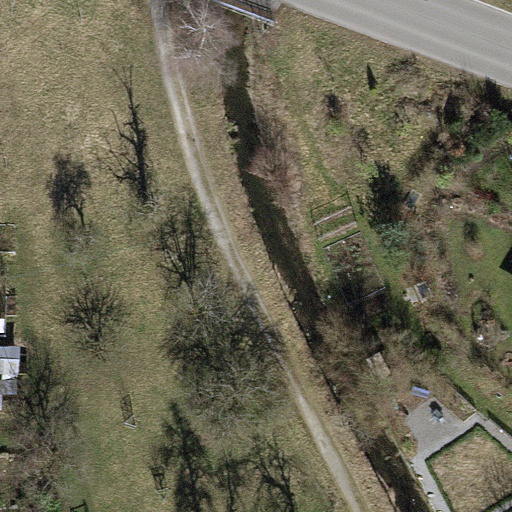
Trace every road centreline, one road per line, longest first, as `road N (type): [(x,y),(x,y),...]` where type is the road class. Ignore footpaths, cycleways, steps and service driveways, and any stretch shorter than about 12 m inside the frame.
road 1 (track): [(162,0),(225,230),(367,511)]
road 2 (tertiary): [(374,0),(511,52)]
